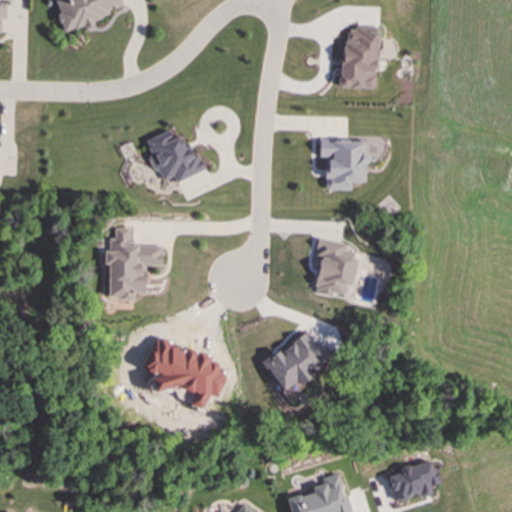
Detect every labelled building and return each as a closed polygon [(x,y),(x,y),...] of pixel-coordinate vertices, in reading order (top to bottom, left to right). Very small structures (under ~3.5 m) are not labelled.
[(123,10),(119,0),(53,0),(63,30),(123,10)] [(375,88),(377,27),(342,26),(340,87),(375,88)] [(204,170),(197,152),(189,155),(181,134),(172,138),(169,130),(143,140),(155,171),(158,169),(161,180),(173,176),(175,181),(204,170)] [(325,189),(349,189),(349,181),(365,181),(365,139),(318,140),(318,157),(327,157),(327,171),(324,171),(325,189)] [(161,246),(129,245),(130,228),(114,227),(114,237),(109,237),(108,251),(104,250),(103,263),(108,263),(107,298),(132,299),(133,293),(144,293),(145,265),(161,265),(161,246)] [(349,285),(357,248),(320,239),(309,291),(330,295),(331,293),(342,295),(345,284),(349,285)] [(282,390),(295,380),(297,382),(328,358),(305,329),(261,364),(282,390)] [(385,477),(393,503),(430,490),(429,486),(439,483),(431,459),(398,470),(399,472),(385,477)] [(350,511),(346,496),(344,496),(338,473),(319,478),(320,484),(311,486),(312,492),(287,499),(290,511),(350,511)] [(253,511),(254,511),(241,503),(235,511),(253,511)]
